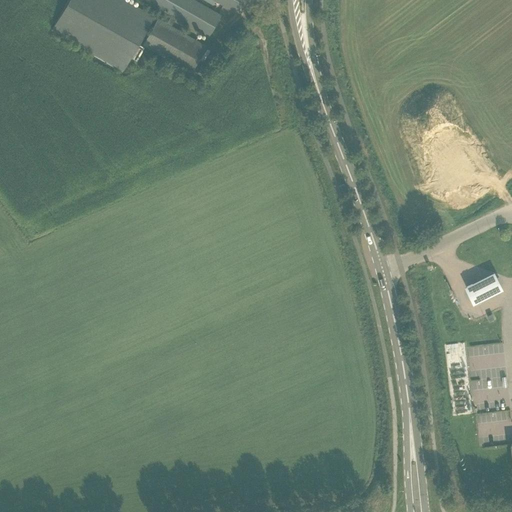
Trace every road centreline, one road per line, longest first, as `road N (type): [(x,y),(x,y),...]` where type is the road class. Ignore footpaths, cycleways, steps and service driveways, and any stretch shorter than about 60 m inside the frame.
road 1 (secondary): [(410,440),(382,268)]
road 2 (secondary): [(382,268),(324,108)]
road 3 (unclassified): [(511,219),(382,268)]
